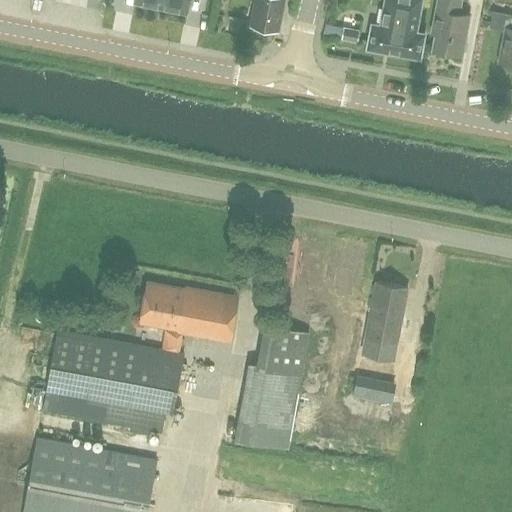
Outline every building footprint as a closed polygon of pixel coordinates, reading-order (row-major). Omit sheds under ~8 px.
[(161,0),(160,7),(186,12),(188,0),(161,0)] [(255,0),(250,25),(276,30),(282,0),(255,0)] [(420,58),(424,33),(417,32),(423,0),(383,0),(378,25),(372,23),(367,48),(420,58)] [(461,54),(468,15),(456,12),(458,0),(436,0),(431,32),(435,33),(432,49),(461,54)] [(511,16),(510,16),(510,14),(492,10),(489,27),(505,29),(498,62),(511,65),(511,16)] [(341,40),(357,43),(359,30),(343,27),(341,40)] [(47,389),(43,409),(102,420),(161,431),(165,411),(172,413),(183,353),(179,352),(182,332),(231,341),(240,296),(186,286),(186,288),(147,281),(139,324),(178,331),(175,351),(58,329),(47,389)] [(376,281),(362,353),(393,359),(407,287),(376,281)] [(257,364),(250,362),(236,439),(287,449),(309,332),(265,324),(257,364)] [(367,395),(370,379),(358,376),(355,393),(367,395)] [(146,511),(156,459),(38,437),(23,511),(146,511)]
